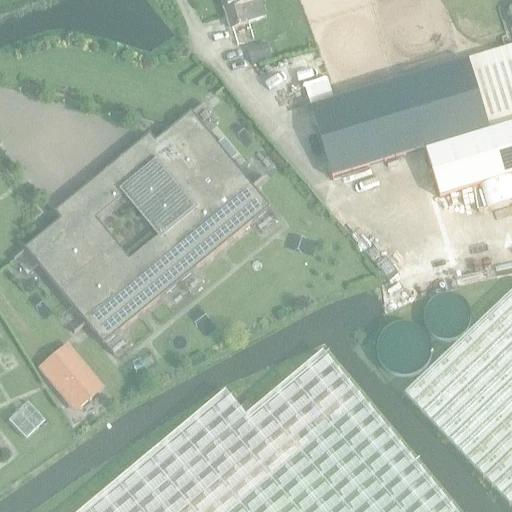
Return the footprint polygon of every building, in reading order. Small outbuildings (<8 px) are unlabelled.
[(222,0),(231,29),(267,18),(261,0),(222,0)] [(267,45),(252,49),(257,65),(272,60),(267,45)] [(511,48),(469,62),(311,109),(331,180),(426,152),(440,198),(511,175),(511,48)] [(155,142),(149,135),(54,213),(60,220),(24,249),(52,283),(103,345),(270,208),(191,112),(155,142)] [(511,292),(410,389),(404,394),(444,437),(511,507),(511,292)] [(424,336),(423,329),(419,322),(416,319),(411,317),(403,315),(399,315),(395,317),(389,321),(386,324),(384,328),(382,336),(384,343),(388,349),(393,354),(396,355),(401,356),(405,356),(410,355),(416,352),(419,348),(422,345),(423,341),(424,336)] [(68,346),(38,371),(75,415),(105,390),(68,346)] [(454,511),(323,355),(246,421),(226,395),(85,511),(454,511)] [(27,405),(9,422),(26,440),(45,423),(27,405)]
